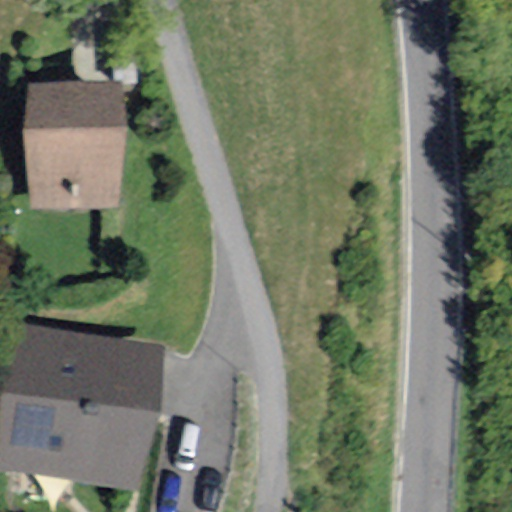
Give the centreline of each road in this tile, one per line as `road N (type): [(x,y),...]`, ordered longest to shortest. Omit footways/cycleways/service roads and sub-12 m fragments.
road 1 (residential): [(161,0),(254,300),(275,401),(273,511)]
road 2 (unclassified): [(425,0),(434,195),(426,511)]
